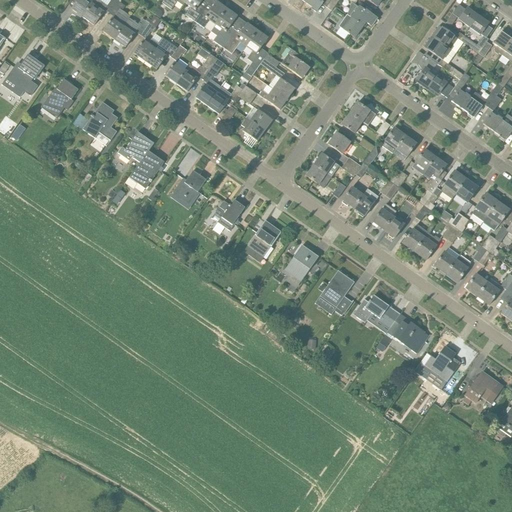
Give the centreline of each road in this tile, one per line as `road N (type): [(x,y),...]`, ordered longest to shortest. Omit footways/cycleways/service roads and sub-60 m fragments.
road 1 (residential): [(19,0),(280,178)]
road 2 (residential): [(280,178),(511,346)]
road 3 (residential): [(361,72),(511,174)]
road 4 (track): [(0,423),(158,511)]
road 5 (residential): [(361,72),(280,178)]
